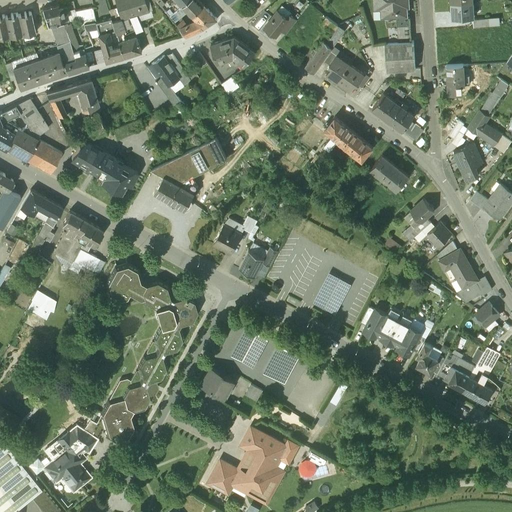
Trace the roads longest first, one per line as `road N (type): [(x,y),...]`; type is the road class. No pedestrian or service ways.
road 1 (tertiary): [(232,285),(401,385),(511,438)]
road 2 (tertiary): [(0,158),(232,285)]
road 3 (residential): [(437,176),(230,19)]
road 4 (residential): [(130,511),(119,500),(232,285)]
road 5 (residential): [(230,19),(154,55),(0,104)]
road 6 (residential): [(437,176),(427,0)]
road 7 (track): [(352,511),(440,486),(511,486)]
road 8 (residential): [(511,301),(437,176)]
